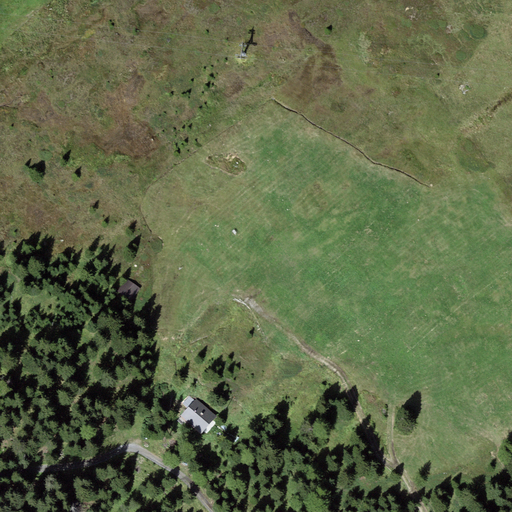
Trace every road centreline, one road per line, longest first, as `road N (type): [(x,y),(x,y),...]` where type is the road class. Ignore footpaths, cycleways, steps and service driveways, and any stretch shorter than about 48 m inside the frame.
road 1 (track): [(422,511),(376,449),(335,370),(245,299)]
road 2 (track): [(0,477),(134,448),(190,484),(215,511)]
